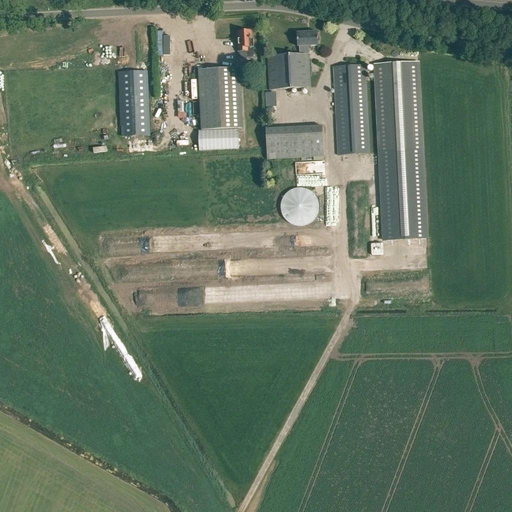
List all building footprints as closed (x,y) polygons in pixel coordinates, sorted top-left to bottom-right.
[(251,31),(238,32),(239,52),(239,59),(247,58),(254,58),(253,48),(253,39),(251,39),(251,31)] [(299,47),(299,55),(268,57),(269,91),(310,89),(308,47),(318,46),(317,32),(296,33),(297,47),(299,47)] [(375,65),(379,153),(384,241),(427,239),(418,63),(375,65)] [(365,66),(334,67),(338,156),(369,155),(365,66)] [(198,71),(201,131),(242,129),(239,69),(198,71)] [(265,93),(265,107),(276,106),(275,92),(265,93)] [(322,127),(266,130),(267,160),(324,157),(322,127)] [(295,163),(296,174),(313,174),(313,162),(295,163)] [(281,204),(280,208),(281,211),(282,214),(283,217),(285,220),(288,223),(290,225),(293,226),(297,227),(300,227),(304,227),(307,226),(310,225),(313,223),(315,220),(317,217),(319,214),(320,211),(320,208),(320,204),(319,201),(317,198),(315,195),(313,192),(310,190),(307,189),(304,188),(300,188),(297,188),(293,189),(290,190),(288,192),(285,195),(283,198),(282,201),(281,204)] [(371,256),(383,255),(382,243),(370,244),(371,256)]
